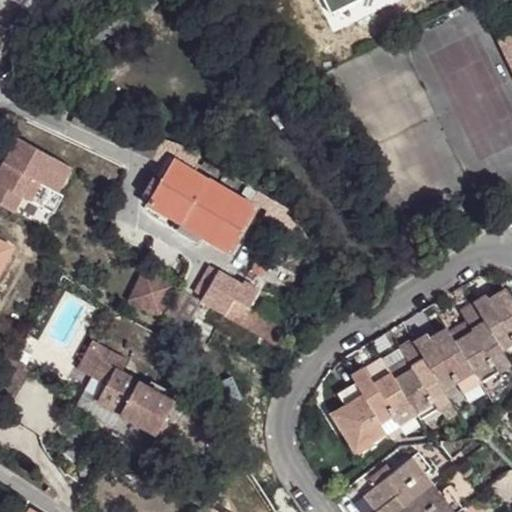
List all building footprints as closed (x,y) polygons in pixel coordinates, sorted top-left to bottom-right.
[(511,37),(498,44),(511,73),(511,37)] [(108,133),(113,119),(94,113),(74,112),(71,120),(108,133)] [(118,138),(123,123),(113,119),(108,133),(118,138)] [(118,138),(139,144),(144,131),(123,123),(118,138)] [(144,131),(139,144),(152,148),(157,134),(144,131)] [(157,134),(152,148),(162,154),(169,140),(157,134)] [(83,165),(29,136),(0,186),(0,195),(24,209),(33,194),(41,198),(51,180),(69,190),(83,165)] [(169,157),(186,167),(190,159),(173,148),(169,157)] [(156,178),(169,157),(162,154),(151,174),(156,178)] [(151,187),(144,200),(178,221),(204,176),(186,167),(169,157),(156,178),(151,187)] [(252,203),(204,176),(178,221),(225,248),(252,203)] [(144,182),(136,197),(144,200),(151,187),(144,182)] [(271,199),(264,210),(276,218),(283,205),(271,199)] [(269,229),(276,218),(264,210),(257,222),(269,229)] [(23,244),(0,230),(0,268),(7,272),(23,244)] [(157,314),(175,283),(144,266),(127,297),(157,314)] [(197,300),(212,274),(202,269),(188,295),(197,300)] [(214,269),(212,274),(236,286),(238,282),(232,278),(214,269)] [(197,300),(221,313),(232,294),(236,286),(212,274),(197,300)] [(255,287),(240,278),(239,280),(238,282),(236,286),(232,294),(247,302),(255,287)] [(69,356),(95,305),(65,290),(39,340),(69,356)] [(499,290),(482,300),(492,314),(500,310),(498,308),(504,300),(499,290)] [(232,294),(221,313),(277,343),(287,325),(247,302),(232,294)] [(470,307),(500,354),(510,347),(511,348),(511,311),(504,300),(498,308),(500,310),(492,314),(482,300),(470,307)] [(459,329),(448,336),(477,383),(478,384),(507,367),(500,354),(470,307),(457,316),(465,330),(461,333),(459,329)] [(447,335),(443,328),(424,339),(434,353),(439,351),(438,348),(447,335)] [(424,339),(412,346),(441,392),(453,385),(459,394),(477,383),(448,336),(447,335),(438,348),(439,351),(434,353),(424,339)] [(118,413),(154,432),(172,397),(121,370),(126,359),(93,341),(78,368),(104,382),(89,412),(112,423),(118,413)] [(388,373),(414,416),(419,423),(449,404),(441,392),(412,346),(410,343),(397,352),(405,367),(400,370),(398,367),(388,373)] [(207,380),(215,376),(203,352),(195,355),(207,380)] [(361,374),(351,381),(355,387),(379,424),(390,418),(396,427),(414,416),(388,373),(385,368),(377,380),(380,384),(372,388),(361,374)] [(215,376),(207,380),(218,403),(237,394),(226,371),(215,376)] [(0,401),(13,381),(0,372),(0,401)] [(367,445),(385,434),(379,424),(355,387),(338,398),(343,411),(331,418),(338,428),(341,426),(345,432),(343,434),(357,456),(369,448),(367,445)] [(403,511),(426,493),(405,467),(393,477),(369,496),(363,500),(371,511),(376,510),(376,511),(403,511)] [(369,496),(393,477),(387,469),(364,489),(369,496)] [(441,511),(426,493),(403,511),(441,511)]
